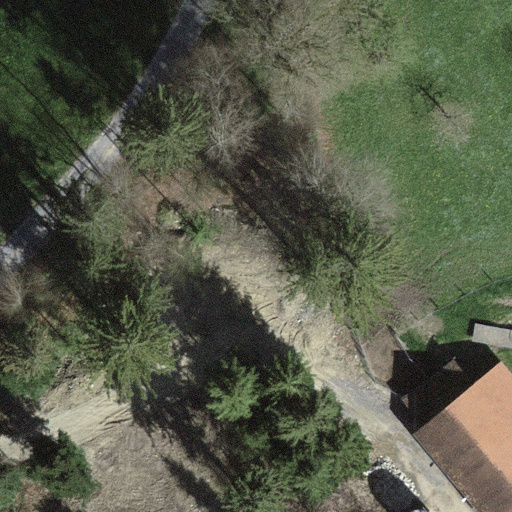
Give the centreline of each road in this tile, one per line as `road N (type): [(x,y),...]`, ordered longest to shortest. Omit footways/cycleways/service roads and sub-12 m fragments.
road 1 (track): [(236,0),(284,210),(431,511)]
road 2 (unclassified): [(203,0),(109,145),(0,262)]
